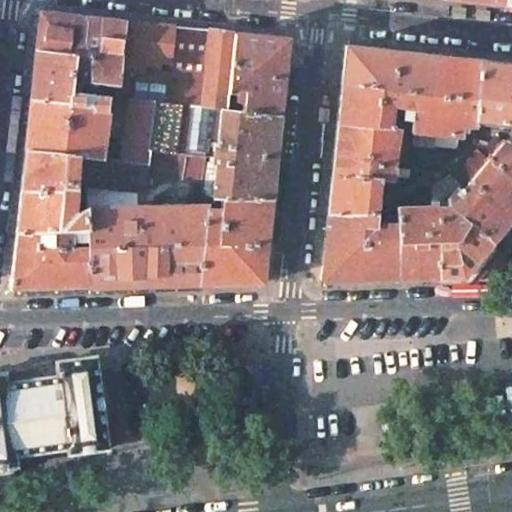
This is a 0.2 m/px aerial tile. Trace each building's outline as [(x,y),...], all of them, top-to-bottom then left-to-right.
[(81,55),(85,18),(39,13),(37,36),(35,50),(81,55)] [(115,99),(123,22),(104,20),(85,18),(81,55),(89,84),(88,96),(109,98),(115,99)] [(171,61),(175,28),(143,24),(123,22),(115,99),(129,100),(166,104),(170,71),(140,68),(140,58),(171,61)] [(229,88),(235,34),(218,32),(175,28),(171,61),(170,71),(166,104),(220,110),(227,111),(229,88)] [(241,112),(278,116),(281,88),(286,40),(235,34),(229,88),(243,90),(241,112)] [(427,95),(431,55),(344,46),(340,86),(413,94),(427,95)] [(81,55),(35,50),(32,78),(31,90),(71,94),(72,82),(89,84),(81,55)] [(473,123),(478,60),(451,57),(431,55),(427,95),(413,94),(411,113),(409,132),(460,137),(461,132),(473,133),(473,123)] [(511,131),(511,63),(478,60),(473,123),(511,127),(511,128),(511,131)] [(413,94),(340,86),(339,92),(336,123),(388,129),(390,111),(411,113),(413,94)] [(71,94),(31,90),(29,107),(24,152),(92,158),(102,159),(109,98),(88,96),(71,94)] [(161,153),(166,104),(129,100),(121,161),(148,163),(149,152),(161,153)] [(217,139),(220,110),(166,104),(161,153),(205,156),(207,138),(217,139)] [(220,199),(270,199),(273,166),(278,116),(241,112),(227,111),(220,110),(217,139),(215,160),(205,159),(202,190),(205,199),(220,199)] [(388,129),(336,123),(332,163),(326,215),(370,213),(375,213),(378,180),(389,182),(395,147),(407,149),(409,132),(388,129)] [(487,159),(511,180),(511,143),(508,140),(502,142),(487,159)] [(469,181),(487,159),(472,146),(443,163),(469,181)] [(92,158),(24,152),(21,175),(20,185),(76,183),(89,184),(92,158)] [(161,153),(149,152),(148,163),(147,174),(187,179),(185,189),(202,190),(205,159),(205,156),(161,153)] [(102,159),(92,158),(89,184),(138,189),(145,183),(147,174),(148,163),(121,161),(102,159)] [(448,206),(491,242),(498,234),(511,217),(511,180),(487,159),(469,181),(464,186),(448,206)] [(432,206),(448,206),(464,186),(452,176),(430,188),(432,206)] [(76,183),(20,185),(18,200),(15,232),(72,227),(86,225),(86,206),(87,197),(75,197),(76,183)] [(138,189),(89,184),(87,197),(86,206),(138,206),(138,189)] [(204,210),(197,284),(212,284),(261,283),(270,199),(220,199),(219,211),(204,210)] [(146,206),(141,286),(175,285),(197,284),(204,210),(205,205),(146,206)] [(87,241),(89,287),(124,286),(141,286),(146,206),(138,206),(86,206),(86,225),(87,241)] [(396,223),(398,279),(427,278),(437,278),(432,206),(395,206),(396,223)] [(432,206),(437,278),(462,277),(491,242),(448,206),(432,206)] [(325,229),(319,279),(321,281),(359,280),(398,279),(396,223),(371,225),(370,213),(326,215),(325,229)] [(14,244),(8,289),(64,288),(89,287),(87,241),(73,242),(72,227),(15,232),(14,244)] [(0,468),(17,466),(16,456),(67,449),(67,455),(108,449),(96,355),(56,361),(57,366),(0,373),(0,468)]
